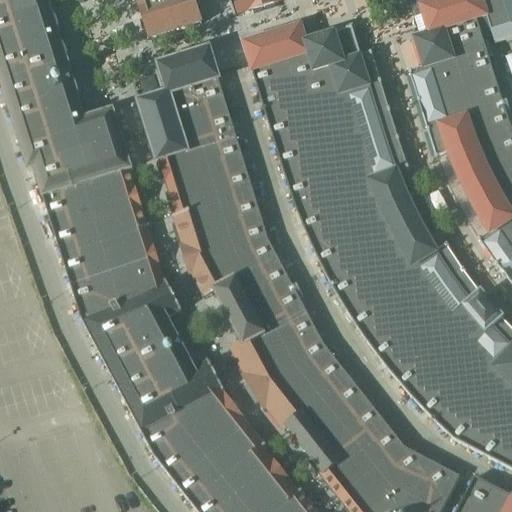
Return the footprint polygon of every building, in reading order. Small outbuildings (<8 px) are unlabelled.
[(0,0),(0,80),(2,87),(29,174),(35,172),(43,200),(52,227),(60,254),(69,283),(80,317),(82,322),(98,353),(126,406),(143,437),(155,459),(167,475),(196,511),(314,511),(301,496),(302,495),(301,493),(298,495),(280,471),(263,451),(266,448),(265,447),(264,448),(241,418),(222,394),(224,392),(210,364),(195,372),(168,321),(182,313),(167,285),(165,286),(163,280),(155,256),(147,230),(149,229),(148,228),(147,228),(138,202),(129,174),(133,172),(114,112),(85,121),(77,96),(79,95),(69,63),(67,64),(63,51),(57,32),(50,9),(40,0),(0,0)] [(74,0),(75,3),(83,0),(136,0),(139,6),(140,10),(150,41),(192,28),(202,25),(194,0),(74,0)] [(228,0),(234,18),(236,17),(235,17),(250,12),(250,14),(253,13),(261,10),(265,9),(274,6),(277,5),(276,4),(288,0),(228,0)] [(511,130),(504,106),(497,86),(486,50),(477,22),(488,19),(482,0),(448,0),(420,9),(429,37),(415,41),(424,70),(410,74),(421,110),(428,133),(440,129),(449,157),(461,185),(475,211),(490,236),(480,243),(497,268),(511,286),(511,130)] [(511,347),(492,327),(481,314),(472,304),(454,279),(437,253),(430,242),(423,230),(418,219),(410,203),(405,191),(398,176),(392,158),(388,146),(386,139),(379,117),(369,84),(360,57),(352,29),(307,44),(301,27),(243,45),(250,65),(256,87),(266,117),(270,131),(277,154),(279,160),(284,175),(289,189),(291,195),(303,228),(319,262),(335,292),(338,299),(357,328),(380,361),(399,384),(402,388),(414,401),(425,413),(440,428),(455,442),(469,450),(501,467),(511,472),(511,347)] [(442,511),(443,511),(460,479),(448,473),(443,470),(422,459),(416,456),(406,451),(398,441),(395,437),(386,425),(380,418),(376,413),(369,404),(361,394),(358,390),(352,382),(343,371),(339,366),(333,358),(325,349),(325,347),(322,342),(318,335),(315,330),(312,324),(306,313),(301,303),(298,298),(287,277),(284,271),(281,265),(279,261),(276,256),(273,251),(269,243),(266,234),(265,229),(263,222),(260,213),(258,207),(254,194),(251,184),(249,178),(244,161),(242,155),(240,150),(233,127),(231,121),(230,118),(224,98),(222,92),(219,83),(220,82),(217,74),(210,51),(204,52),(187,58),(158,67),(160,73),(165,90),(167,95),(138,104),(140,110),(143,119),(149,140),(151,146),(155,157),(157,164),(160,163),(161,169),(164,176),(167,186),(169,194),(172,203),(173,206),(176,215),(177,218),(174,219),(176,226),(182,242),(183,248),(181,248),(183,253),(185,261),(191,278),(193,277),(195,280),(203,296),(205,300),(205,301),(216,295),(218,299),(222,307),(224,309),(228,318),(231,324),(236,332),(237,334),(241,342),(243,346),(232,351),(235,357),(243,372),(246,378),(243,379),(251,392),(256,399),(264,411),(267,410),(271,414),(282,428),(286,433),(288,431),(293,438),(299,445),(305,453),(312,462),(317,469),(323,476),(321,478),(328,487),(334,494),(342,504),(347,511),(442,511)] [(511,511),(511,499),(475,480),(470,490),(467,496),(460,510),(458,511),(511,511)]
